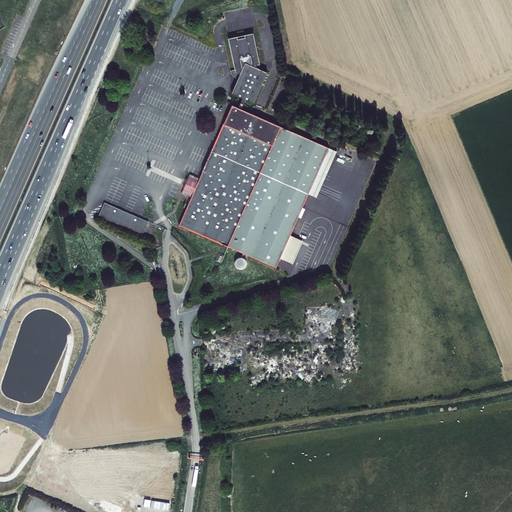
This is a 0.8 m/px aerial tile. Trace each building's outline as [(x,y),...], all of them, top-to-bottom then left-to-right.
[(242,97),(246,98),(254,102),(266,74),(255,69),(255,66),(259,65),(253,33),(228,38),(231,55),(234,69),(235,73),(237,74),(239,76),(232,92),(242,97)] [(224,122),(231,104),(223,100),(215,118),(224,122)] [(291,234),(317,175),(329,147),(241,108),(238,107),(231,104),(224,122),(207,158),(199,178),(195,176),(192,181),(197,183),(193,191),(189,189),(187,194),(191,196),(187,204),(179,224),(276,267),(280,258),(291,234)] [(337,151),(329,147),(317,175),(325,179),(337,151)] [(192,181),(195,176),(189,173),(181,192),(187,194),(189,189),(193,191),(197,183),(192,181)] [(140,235),(147,219),(105,201),(98,216),(140,235)] [(303,239),(291,234),(280,258),(292,263),(303,239)] [(243,258),(241,257),(239,258),(238,258),(236,260),(236,261),(235,262),(235,263),(236,266),(237,268),(238,269),(239,269),(241,270),(243,269),(245,268),(246,267),(247,265),(247,262),(247,261),(245,259),(243,258)]
